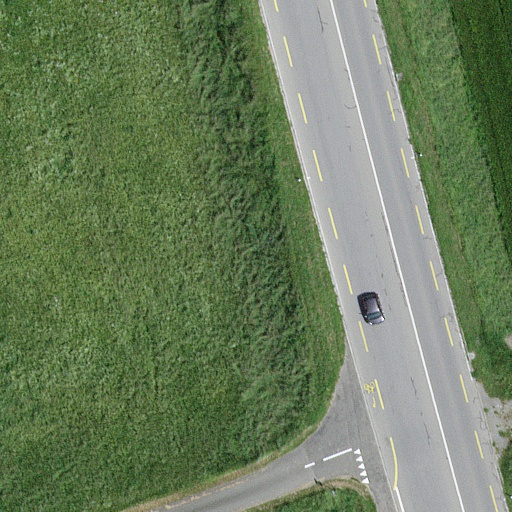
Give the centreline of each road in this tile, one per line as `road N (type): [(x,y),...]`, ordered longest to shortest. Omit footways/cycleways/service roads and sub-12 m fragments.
road 1 (primary): [(331,0),(433,430)]
road 2 (unclassified): [(183,511),(353,449),(433,430)]
